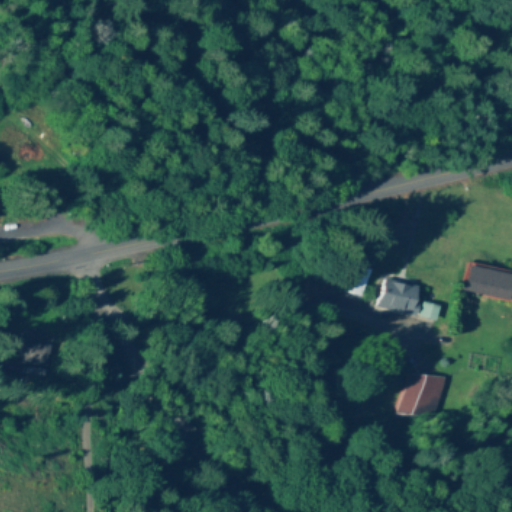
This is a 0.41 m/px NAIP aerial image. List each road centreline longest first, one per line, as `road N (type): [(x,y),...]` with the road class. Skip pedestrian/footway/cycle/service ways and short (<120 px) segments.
road 1 (tertiary): [(0,260),(83,257),(511,159)]
road 2 (residential): [(282,511),(240,471),(83,257)]
